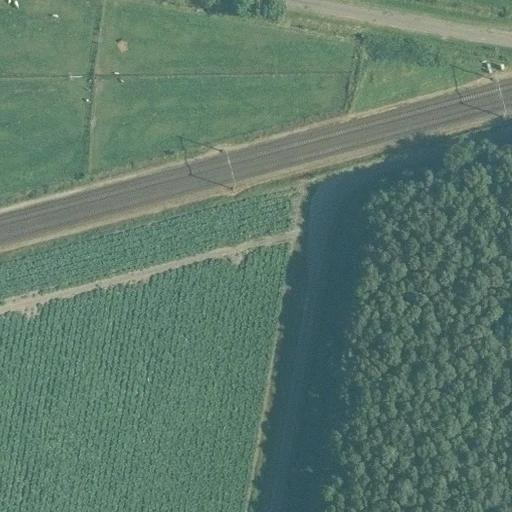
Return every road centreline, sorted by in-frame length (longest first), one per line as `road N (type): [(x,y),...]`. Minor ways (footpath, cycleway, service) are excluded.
road 1 (unclassified): [(277,511),(331,204),(369,175),(511,134)]
road 2 (unclassified): [(511,41),(288,0)]
